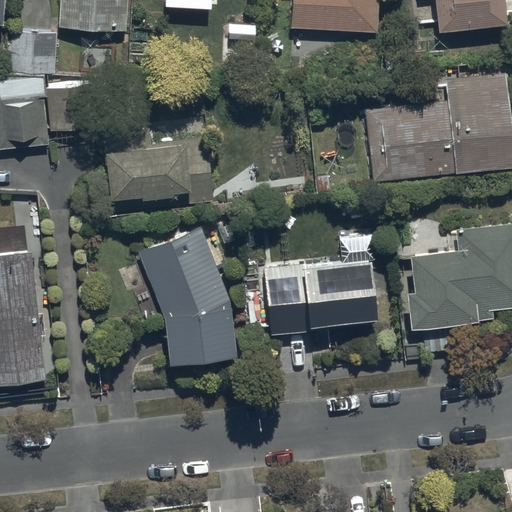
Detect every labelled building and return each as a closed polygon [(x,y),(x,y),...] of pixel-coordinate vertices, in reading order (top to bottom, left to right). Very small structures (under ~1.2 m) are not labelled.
[(123,23),(123,0),(57,0),(56,19),(123,23)] [(289,0),(288,22),(374,25),(375,0),(289,0)] [(431,0),(434,22),(501,14),(499,0),(431,0)] [(7,66),(40,69),(51,69),(52,28),(8,27),(7,66)] [(40,69),(7,66),(0,65),(0,143),(48,137),(40,69)] [(363,104),(370,175),(511,159),(502,65),(443,71),(446,95),(363,104)] [(194,130),(100,139),(106,204),(211,194),(206,141),(195,142),(194,130)] [(455,242),(407,247),(411,282),(403,283),(407,320),(490,312),(489,301),(511,298),(511,215),(453,221),(455,242)] [(136,244),(159,304),(165,354),(232,347),(226,294),(198,221),(136,244)] [(33,281),(29,245),(0,247),(0,375),(42,371),(39,343),(46,342),(39,280),(33,281)] [(366,249),(261,262),(265,296),(242,298),(245,323),(266,320),(267,329),(304,325),(303,315),(373,307),(366,249)]
